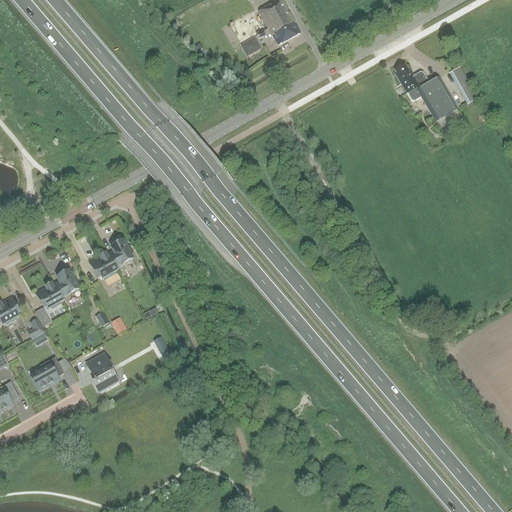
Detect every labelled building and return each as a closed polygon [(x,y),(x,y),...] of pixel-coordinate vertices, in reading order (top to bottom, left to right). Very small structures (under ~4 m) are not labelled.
[(298,29),(282,0),(279,0),(265,8),(266,8),(259,12),(276,44),(277,44),(278,46),(300,34),(297,29),(298,29)] [(246,16),(233,24),(237,31),(250,23),(246,16)] [(263,31),(256,34),(259,40),(266,36),(263,31)] [(463,119),(439,78),(430,84),(423,74),(420,73),(414,77),(410,71),(409,72),(405,65),(395,71),(397,75),(396,76),(407,95),(408,94),(412,101),(415,102),(421,98),(442,132),(463,119)] [(460,68),(451,73),(469,105),(478,100),(460,68)] [(113,252),(108,255),(116,269),(121,266),(121,267),(133,260),(131,257),(132,256),(128,248),(127,248),(123,242),(112,249),(113,252)] [(108,254),(90,264),(99,279),(101,278),(103,281),(104,280),(108,287),(122,279),(118,272),(116,269),(108,255),(108,254)] [(73,278),(69,273),(57,279),(59,282),(54,285),(62,299),(67,297),(79,290),(77,287),(78,286),(73,278)] [(62,299),(54,285),(36,295),(44,310),(47,308),(48,311),(52,309),(52,310),(61,305),(60,304),(64,302),(62,299)] [(20,314),(11,299),(0,305),(0,320),(2,324),(3,327),(7,325),(7,326),(16,321),(15,320),(19,318),(17,316),(20,314)] [(51,324),(43,309),(35,314),(43,328),(51,324)] [(152,318),(149,312),(143,315),(146,321),(152,318)] [(96,318),(101,328),(110,323),(105,313),(96,318)] [(126,329),(120,318),(113,322),(119,333),(126,329)] [(44,333),(37,321),(31,324),(34,330),(28,334),(31,340),(44,333)] [(44,333),(31,340),(36,348),(48,341),(44,333)] [(168,350),(157,356),(161,364),(172,358),(168,350)] [(98,366),(90,370),(93,376),(94,378),(96,381),(93,383),(99,393),(118,382),(111,369),(112,368),(110,365),(110,366),(104,356),(95,361),(98,366)] [(57,378),(64,375),(55,360),(41,368),(43,371),(31,378),(39,392),(49,387),(54,384),(59,381),(57,378)] [(19,399),(10,384),(0,390),(0,414),(3,412),(3,413),(8,410),(7,410),(13,407),(11,404),(19,399)]
